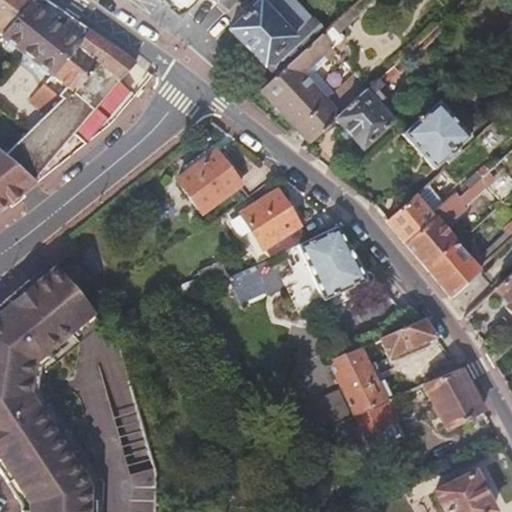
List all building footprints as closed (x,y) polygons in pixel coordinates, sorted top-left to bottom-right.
[(0,0),(0,32),(3,36),(52,75),(88,30),(80,25),(59,10),(44,0),(0,0)] [(212,0),(214,2),(216,0),(218,0),(228,9),(236,0),(212,0)] [(258,0),(232,27),(274,74),(324,28),(312,15),(295,33),(263,0),(258,0)] [(335,33),(355,14),(355,7),(363,0),(353,0),(324,28),(274,74),(258,89),(281,112),(286,118),(307,140),(332,117),(338,112),(326,98),(300,71),(338,36),(335,33)] [(84,118),(132,62),(115,49),(110,46),(88,30),(52,75),(67,88),(60,98),(84,118)] [(381,82),(397,68),(392,62),(377,77),(381,82)] [(354,73),(326,98),(338,112),(364,88),(366,87),(354,73)] [(58,99),(44,84),(30,98),(43,114),(58,99)] [(376,99),(364,88),(338,112),(332,117),(360,147),(392,118),(382,107),(386,103),(380,96),(376,99)] [(34,177),(69,135),(83,120),(84,118),(60,98),(58,99),(43,114),(27,130),(8,147),(33,175),(34,177)] [(445,158),(449,162),(462,151),(458,146),(471,135),(440,100),(404,132),(435,168),(445,158)] [(0,209),(9,202),(21,193),(37,181),(34,177),(33,175),(7,147),(27,130),(0,108),(0,209)] [(99,134),(83,120),(69,135),(83,146),(99,134)] [(217,152),(177,182),(202,216),(240,188),(238,184),(240,177),(234,169),(228,169),(217,152)] [(469,187),(473,192),(490,177),(502,166),(498,161),(469,187)] [(511,194),(511,171),(505,163),(502,166),(490,177),(494,182),(509,198),(511,194)] [(456,186),(440,169),(431,178),(446,195),(456,186)] [(466,208),(494,182),(490,177),(473,192),(466,198),(462,203),(466,208)] [(241,214),(267,257),(290,247),(297,244),(308,239),(277,191),(241,214)] [(21,193),(9,202),(13,207),(26,197),(21,193)] [(432,211),(415,193),(385,220),(393,228),(397,231),(406,243),(442,211),(437,206),(432,211)] [(462,203),(466,198),(461,193),(442,211),(406,243),(415,252),(435,275),(463,249),(459,243),(445,229),(467,209),(466,208),(462,203)] [(495,220),(490,214),(464,238),(470,244),(495,220)] [(362,280),(340,225),(308,239),(297,244),(322,299),(362,280)] [(296,260),(290,247),(267,257),(273,271),(296,260)] [(481,268),(463,249),(435,275),(442,284),(447,288),(453,294),(481,268)] [(511,273),(499,286),(511,300),(511,301),(509,304),(511,307),(511,273)] [(106,511),(107,484),(57,390),(47,389),(50,361),(60,362),(71,354),(90,335),(32,274),(0,301),(0,467),(20,506),(23,510),(22,511),(106,511)] [(378,338),(386,357),(436,336),(433,331),(429,325),(423,318),(378,338)] [(386,400),(369,364),(359,347),(326,361),(353,415),(379,403),(386,400)] [(440,362),(445,373),(458,366),(453,357),(440,362)] [(444,426),(482,408),(479,402),(467,381),(458,366),(445,373),(421,384),(444,426)] [(337,388),(304,401),(314,425),(347,412),(337,388)] [(403,436),(386,400),(379,403),(353,415),(370,452),(403,436)] [(436,490),(445,511),(484,511),(493,508),(475,470),(436,490)]
